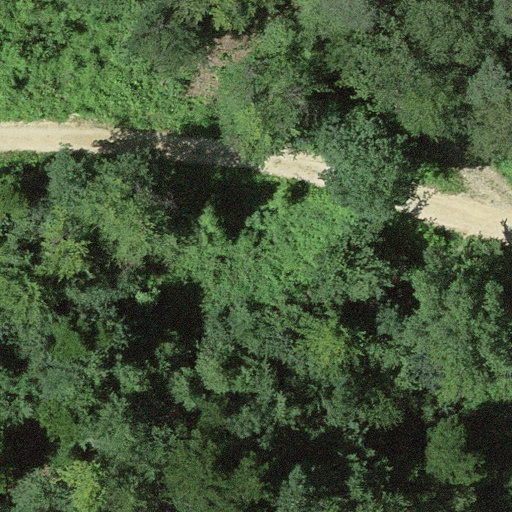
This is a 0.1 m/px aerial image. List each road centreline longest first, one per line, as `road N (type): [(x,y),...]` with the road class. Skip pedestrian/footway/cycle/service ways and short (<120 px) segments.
road 1 (track): [(428,230),(271,171),(0,144)]
road 2 (track): [(428,230),(480,221),(484,194),(473,166),(303,0)]
